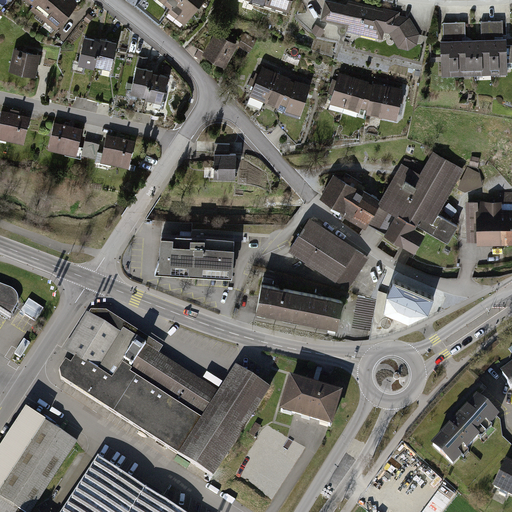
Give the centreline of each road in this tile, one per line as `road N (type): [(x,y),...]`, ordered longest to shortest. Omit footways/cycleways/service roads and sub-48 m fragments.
road 1 (residential): [(463,286),(437,284),(385,259),(328,221),(219,95)]
road 2 (tertiary): [(90,280),(230,332),(368,361)]
road 3 (residential): [(179,143),(0,96)]
road 4 (residential): [(90,280),(0,418)]
road 5 (residential): [(90,280),(179,143)]
road 6 (residential): [(219,95),(112,0)]
road 7 (secondary): [(368,388),(364,409),(301,511)]
road 8 (secondary): [(327,511),(391,402)]
road 9 (secondary): [(511,289),(407,353)]
